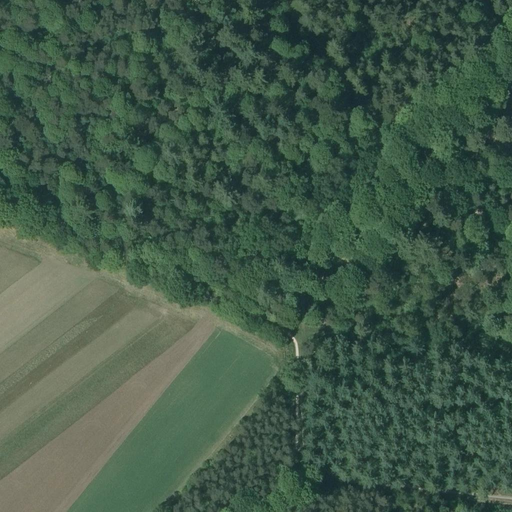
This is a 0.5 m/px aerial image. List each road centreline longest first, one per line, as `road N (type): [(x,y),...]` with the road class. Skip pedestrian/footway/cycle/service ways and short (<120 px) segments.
road 1 (track): [(0,189),(297,329),(306,361),(306,469),(319,484),(511,503)]
road 2 (unknown): [(39,0),(173,91),(327,214),(313,333),(311,474),(262,511)]
road 3 (track): [(511,240),(427,154),(511,53)]
